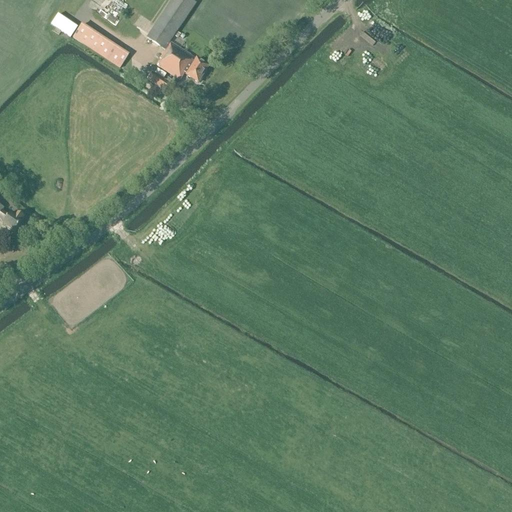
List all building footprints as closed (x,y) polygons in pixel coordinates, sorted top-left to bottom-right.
[(165,50),(170,43),(194,4),(188,0),(170,0),(146,39),(165,50)] [(115,25),(119,19),(106,12),(103,18),(115,25)] [(134,22),(138,27),(144,21),(140,16),(134,22)] [(71,21),(66,29),(71,32),(76,24),(71,21)] [(129,55),(82,24),(72,39),(119,70),(129,55)] [(184,72),(186,74),(185,76),(198,84),(208,68),(170,43),(165,50),(159,59),(161,61),(157,67),(179,81),(184,72)] [(170,83),(152,71),(146,80),(164,92),(170,83)] [(8,216),(2,212),(4,210),(0,207),(0,220),(3,223),(2,225),(14,233),(22,222),(21,221),(24,218),(17,213),(14,217),(10,214),(8,216)]
